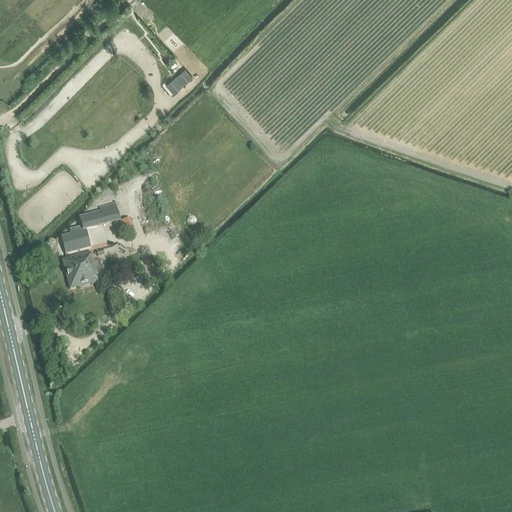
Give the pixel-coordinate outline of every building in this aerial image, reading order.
[(175,77),(165,85),(173,94),(183,86),(175,77)] [(72,233),(60,236),(65,255),(90,248),(85,230),(85,229),(119,220),(115,206),(101,209),(102,212),(79,218),(82,226),(71,229),(72,233)] [(129,218),(120,221),(120,223),(119,223),(126,240),(131,238),(134,237),(136,236),(129,218)] [(62,261),(70,290),(97,283),(96,276),(97,276),(91,254),(62,261)] [(158,258),(153,264),(157,268),(162,262),(158,258)]
